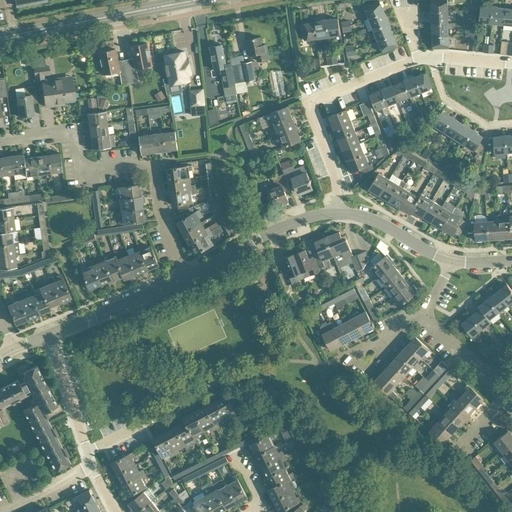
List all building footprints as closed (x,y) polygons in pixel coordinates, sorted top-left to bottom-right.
[(431,0),(431,12),(448,11),(447,0),(431,0)] [(364,7),(369,18),(384,12),(379,1),(364,7)] [(491,23),(493,7),(481,6),(479,22),(491,23)] [(503,24),(505,8),(493,7),(491,23),(503,24)] [(511,25),(511,9),(505,8),(503,24),(511,25)] [(448,23),(448,11),(431,12),(432,24),(448,23)] [(388,24),(384,12),(369,18),(373,30),(388,24)] [(338,19),(326,21),(328,36),(340,35),(338,19)] [(328,36),(326,21),(314,22),(316,38),(328,36)] [(316,38),(314,22),(302,24),(304,40),(316,38)] [(448,35),(448,23),(432,24),(432,36),(448,35)] [(393,35),(388,24),(373,30),(378,41),(393,35)] [(397,46),(393,35),(378,41),(383,52),(397,46)] [(449,48),(448,35),(432,36),(433,48),(449,48)] [(247,40),(250,55),(257,54),(258,61),(269,59),(266,45),(262,45),(260,37),(247,40)] [(134,58),(126,60),(130,83),(139,82),(136,68),(142,67),(141,63),(150,62),(151,64),(149,65),(152,65),(148,43),(131,46),(134,58)] [(236,94),(230,63),(226,64),(222,44),(220,45),(219,43),(215,44),(215,46),(210,47),(212,55),(210,56),(211,62),(213,62),(214,70),(220,69),(226,96),(236,94)] [(104,74),(107,73),(104,73),(104,71),(113,69),(113,72),(119,71),(122,85),(130,83),(126,60),(118,61),(116,49),(100,52),(104,74)] [(165,55),(169,79),(170,84),(190,81),(189,75),(192,74),(189,59),(186,59),(184,51),(174,53),(173,51),(166,53),(167,55),(165,55)] [(255,79),(252,62),(244,63),(243,55),(230,58),(237,93),(248,91),(246,81),(255,79)] [(33,58),(36,80),(44,79),(43,75),(49,74),(48,66),(43,67),(42,57),(33,58)] [(426,73),(415,77),(421,92),(432,87),(426,73)] [(71,77),(42,81),(45,107),(53,106),(52,102),(75,99),(71,77)] [(421,92),(415,77),(403,82),(409,97),(421,92)] [(409,97),(403,82),(392,86),(398,101),(409,97)] [(38,103),(36,86),(26,88),(27,95),(16,97),(19,117),(34,114),(32,104),(38,103)] [(398,101),(392,86),(381,91),(387,106),(398,101)] [(202,89),(190,91),(192,115),(205,114),(202,89)] [(387,106),(381,91),(370,95),(376,110),(382,108),(384,115),(390,113),(387,106)] [(102,98),(99,107),(107,109),(110,101),(102,98)] [(359,105),(364,116),(368,114),(368,115),(373,113),(368,101),(362,104),(359,105)] [(274,125),(292,118),(289,111),(290,110),(289,106),(264,115),(269,127),(274,125)] [(431,106),(427,109),(432,115),(436,112),(431,106)] [(330,124),(332,129),(351,121),(346,110),(329,116),(332,124),(330,124)] [(88,113),(89,126),(108,123),(107,111),(88,113)] [(444,131),(452,118),(442,111),(433,125),(444,131)] [(373,113),(368,115),(372,126),(377,124),(374,116),(373,113)] [(421,114),(418,117),(423,123),(426,120),(421,114)] [(423,123),(418,117),(414,120),(419,126),(423,123)] [(295,125),(292,118),(274,125),(278,136),(298,128),(296,124),(295,125)] [(454,138),(462,124),(452,118),(444,131),(454,138)] [(355,132),(351,121),(332,129),(333,132),(335,132),(338,139),(355,132)] [(110,135),(108,123),(89,126),(91,138),(110,135)] [(244,137),(249,135),(245,123),(239,125),(244,137)] [(372,126),(376,137),(382,134),(377,124),(372,126)] [(464,144),(473,131),(462,124),(454,138),(464,144)] [(299,132),(298,128),(278,136),(283,147),(301,140),(298,133),(299,132)] [(402,130),(398,133),(403,139),(407,136),(402,130)] [(175,131),(163,132),(166,151),(178,149),(175,131)] [(483,137),(473,131),(464,144),(474,151),(483,137)] [(166,151),(163,132),(151,134),(154,153),(166,151)] [(341,151),(360,143),(355,132),(338,139),(341,146),(339,146),(341,151)] [(403,139),(398,133),(394,136),(399,142),(403,139)] [(154,153),(151,134),(139,136),(142,154),(154,153)] [(382,134),(376,137),(381,148),(386,146),(383,137),(382,134)] [(112,147),(110,135),(91,138),(93,150),(112,147)] [(254,145),(249,135),(244,137),(248,148),(254,145)] [(507,152),(506,136),(493,137),(494,153),(507,152)] [(364,155),(360,143),(341,151),(342,154),(344,154),(347,162),(364,155)] [(258,157),(254,145),(248,148),(252,159),(258,157)] [(389,154),(386,146),(381,148),(384,156),(389,154)] [(404,155),(406,150),(399,146),(395,153),(401,156),(402,154),(404,155)] [(428,159),(432,152),(428,149),(423,156),(428,159)] [(406,150),(404,155),(413,161),(416,156),(406,150)] [(436,154),(432,152),(428,159),(432,161),(436,154)] [(59,153),(47,154),(50,173),(62,172),(59,153)] [(25,173),(24,158),(23,154),(10,156),(13,174),(25,173)] [(50,173),(47,154),(35,156),(38,175),(50,173)] [(368,165),(364,155),(347,162),(349,168),(348,169),(350,173),(359,169),(362,175),(369,172),(373,168),(371,164),(368,165)] [(13,174),(10,156),(0,157),(0,168),(1,176),(13,174)] [(38,175),(35,156),(24,158),(25,173),(25,177),(38,175)] [(426,162),(416,156),(413,161),(423,167),(426,162)] [(437,168),(426,162),(423,167),(434,173),(437,168)] [(448,171),(452,164),(448,162),(444,168),(448,171)] [(448,171),(453,173),(457,167),(452,164),(448,171)] [(192,170),(191,165),(166,169),(167,175),(168,174),(169,181),(188,178),(187,171),(192,170)] [(282,170),(284,173),(287,183),(293,180),(298,193),(305,190),(306,191),(312,189),(310,183),(311,182),(310,180),(309,180),(306,172),(297,176),(293,166),(282,170)] [(434,173),(444,179),(445,177),(447,174),(437,168),(434,173)] [(289,186),(287,183),(284,173),(272,178),(276,187),(268,190),(266,185),(260,187),(265,199),(270,197),(274,206),(288,201),(283,188),(288,186),(290,189),(289,186)] [(378,197),(389,179),(378,173),(369,189),(376,193),(375,195),(378,197)] [(447,174),(445,177),(444,179),(454,185),(456,181),(457,180),(447,174)] [(189,186),(188,178),(169,181),(170,187),(169,187),(169,193),(194,189),(194,185),(189,186)] [(389,202),(399,185),(389,179),(378,197),(382,199),(383,198),(389,202)] [(457,180),(456,181),(454,185),(464,192),(467,187),(457,180)] [(398,209),(409,191),(404,188),(406,184),(401,181),(399,185),(389,202),(396,206),(395,207),(398,209)] [(139,184),(120,187),(121,195),(117,195),(117,200),(143,196),(142,191),(140,191),(139,184)] [(28,187),(14,189),(15,195),(28,194),(28,187)] [(466,195),(471,198),(475,192),(467,187),(464,192),(467,193),(466,195)] [(194,189),(169,193),(170,198),(172,198),(173,205),(176,204),(178,212),(190,208),(188,203),(191,202),(190,194),(195,194),(194,189)] [(420,198),(419,197),(409,191),(398,209),(402,211),(403,210),(410,214),(410,213),(420,198)] [(421,218),(432,200),(422,193),(419,197),(420,198),(410,213),(410,214),(417,218),(418,216),(421,218)] [(143,202),(143,196),(117,200),(118,204),(122,204),(123,211),(143,208),(142,202),(143,202)] [(216,203),(215,199),(209,200),(210,205),(216,215),(221,212),(216,203)] [(432,222),(442,206),(432,200),(421,218),(425,220),(425,219),(432,222)] [(441,230),(452,212),(455,207),(445,201),(442,206),(432,222),(439,227),(438,228),(441,230)] [(0,208),(0,221),(14,219),(12,206),(0,208)] [(184,232),(200,223),(197,217),(200,214),(198,210),(194,213),(192,207),(190,208),(178,212),(178,213),(182,220),(176,223),(179,228),(180,227),(184,232)] [(453,235),(463,218),(465,215),(465,213),(455,207),(452,212),(441,230),(445,232),(446,231),(453,235)] [(144,215),(143,208),(123,211),(124,218),(120,219),(120,224),(146,220),(145,214),(144,215)] [(216,215),(221,225),(227,222),(221,212),(216,215)] [(488,239),(486,218),(481,215),(471,216),(467,233),(475,232),(476,240),(488,239)] [(500,238),(498,220),(487,221),(487,218),(486,218),(488,239),(500,238)] [(15,230),(14,219),(0,221),(0,232),(11,231),(15,230)] [(511,233),(511,219),(498,220),(500,238),(511,237),(511,233)] [(227,222),(221,225),(227,236),(233,233),(227,222)] [(188,243),(210,231),(208,227),(204,229),(200,223),(184,232),(187,238),(186,239),(188,243)] [(220,225),(212,230),(215,235),(223,230),(220,225)] [(0,245),(13,244),(11,231),(0,232),(0,245)] [(212,235),(210,231),(188,243),(191,249),(192,248),(196,254),(213,244),(209,237),(212,235)] [(339,232),(325,238),(328,246),(330,245),(334,255),(341,252),(344,258),(352,254),(345,236),(341,238),(339,232)] [(96,233),(83,238),(85,244),(99,238),(96,233)] [(85,244),(83,238),(72,243),(74,248),(85,244)] [(334,255),(330,245),(328,246),(325,238),(315,242),(320,255),(315,257),(315,259),(319,268),(330,264),(327,258),(334,255)] [(18,243),(13,244),(0,245),(0,257),(14,255),(19,255),(18,243)] [(142,245),(138,247),(147,271),(153,269),(152,267),(159,265),(151,246),(143,249),(142,245)] [(147,271),(138,247),(134,248),(136,252),(128,255),(136,274),(142,272),(143,273),(147,271)] [(305,250),(294,254),(303,278),(320,271),(319,268),(315,259),(310,262),(305,250)] [(351,257),(356,270),(363,267),(368,259),(364,251),(351,257)] [(136,274),(128,255),(121,258),(120,254),(116,256),(123,275),(125,280),(131,278),(130,276),(136,274)] [(303,278),(294,254),(283,259),(288,270),(282,273),(287,285),(303,278)] [(394,264),(392,261),(393,261),(388,254),(383,258),(380,255),(378,255),(376,256),(375,258),(378,262),(371,267),(378,276),(394,264)] [(0,269),(16,267),(14,255),(0,257),(0,269)] [(123,275),(116,256),(109,259),(107,255),(103,257),(113,281),(118,278),(117,277),(123,275)] [(44,267),(56,262),(53,257),(42,261),(44,267)] [(113,281),(103,257),(99,258),(101,262),(94,265),(101,284),(107,281),(108,283),(113,281)] [(44,267),(42,261),(30,266),(33,271),(44,267)] [(95,286),(101,284),(94,265),(87,268),(85,264),(81,266),(90,290),(96,287),(95,286)] [(397,267),(394,264),(378,276),(386,286),(400,274),(396,268),(397,267)] [(33,271),(30,266),(22,269),(20,269),(21,275),(26,274),(33,271)] [(393,295),(409,282),(407,280),(406,281),(400,274),(386,286),(393,295)] [(58,281),(51,284),(58,302),(64,300),(65,301),(70,299),(61,275),(57,277),(58,281)] [(354,282),(358,290),(359,290),(363,287),(361,284),(363,283),(361,278),(354,282)] [(51,284),(47,286),(45,282),(38,285),(41,292),(48,308),(53,306),(52,304),(58,302),(51,284)] [(412,286),(409,282),(393,295),(401,305),(418,291),(413,285),(412,286)] [(503,287),(498,292),(507,304),(511,300),(511,290),(506,283),(502,286),(503,287)] [(363,287),(359,290),(358,290),(363,300),(368,298),(363,287)] [(343,294),(345,298),(356,292),(354,288),(343,294)] [(49,310),(48,308),(41,292),(34,295),(33,291),(29,293),(38,316),(43,314),(43,313),(49,310)] [(507,304),(498,292),(492,296),(491,295),(487,298),(497,312),(507,304)] [(38,316),(29,293),(25,294),(26,298),(19,301),(26,319),(33,317),(33,318),(38,316)] [(332,300),(333,303),(334,304),(345,298),(343,294),(332,300)] [(372,305),(368,298),(363,300),(369,311),(370,310),(373,308),(372,305)] [(497,312),(487,298),(483,301),(484,302),(478,307),(480,309),(488,319),(497,312)] [(26,319),(19,301),(12,303),(11,300),(6,302),(16,325),(21,323),(20,322),(26,319)] [(334,304),(333,303),(332,300),(321,305),(324,309),(334,304)] [(324,309),(321,305),(319,306),(316,302),(308,306),(313,315),(324,309)] [(373,308),(370,310),(369,311),(374,322),(379,319),(373,308)] [(488,319),(480,309),(475,313),(474,312),(470,315),(481,329),(490,322),(488,319)] [(358,312),(353,314),(363,333),(374,327),(366,312),(359,315),(358,312)] [(363,333),(353,314),(349,316),(350,319),(344,323),(352,339),(363,333)] [(481,329),(470,315),(466,318),(467,319),(461,324),(471,337),(481,329)] [(331,350),(342,344),(330,322),(326,324),(325,322),(323,324),(321,327),(321,330),(323,334),(331,350)] [(352,339),(344,323),(338,326),(336,322),(332,325),(330,322),(342,344),(352,339)] [(415,337),(407,346),(423,361),(427,357),(424,354),(429,349),(415,337)] [(500,344),(496,348),(501,354),(505,351),(500,344)] [(423,361),(407,346),(399,354),(412,367),(417,362),(420,364),(423,361)] [(501,354),(496,348),(492,351),(497,358),(501,354)] [(412,367),(399,354),(391,363),(407,378),(410,374),(408,372),(412,367)] [(433,370),(439,376),(448,366),(442,361),(433,370)] [(36,365),(31,368),(28,363),(17,368),(20,374),(23,372),(47,418),(62,410),(59,404),(57,405),(54,399),(52,400),(48,393),(50,392),(43,379),(41,380),(37,373),(39,372),(36,365)] [(407,378),(391,363),(383,372),(396,384),(400,379),(403,382),(407,378)] [(444,375),(441,378),(442,378),(445,381),(454,372),(450,368),(444,375)] [(396,384),(383,372),(374,381),(390,396),(394,392),(391,389),(396,384)] [(426,380),(429,383),(431,385),(438,378),(433,373),(426,380)] [(437,390),(445,381),(442,378),(441,378),(433,387),(435,388),(437,390)] [(0,405),(4,404),(10,400),(12,404),(20,400),(18,396),(29,390),(24,381),(19,384),(17,379),(11,383),(12,385),(4,389),(3,387),(0,388),(0,405)] [(431,385),(429,383),(426,380),(421,386),(425,391),(431,385)] [(470,393),(464,399),(474,408),(483,399),(467,384),(464,388),(470,393)] [(437,390),(435,388),(433,387),(431,389),(425,395),(428,398),(437,390)] [(415,402),(422,395),(417,391),(410,398),(415,402)] [(221,398),(215,402),(225,419),(232,416),(233,419),(238,417),(226,394),(221,397),(221,398)] [(419,402),(417,404),(420,407),(428,398),(425,395),(419,402)] [(54,470),(67,463),(64,457),(68,455),(64,447),(60,449),(54,437),(58,435),(54,427),(50,430),(33,398),(28,400),(31,406),(23,410),(26,417),(28,416),(32,423),(30,424),(36,437),(38,436),(42,443),(40,444),(47,456),(49,455),(53,463),(51,464),(54,470)] [(407,411),(415,402),(410,398),(402,407),(407,411)] [(467,417),(474,408),(464,399),(460,404),(458,401),(454,405),(467,417)] [(225,419),(215,402),(210,404),(209,403),(204,406),(215,428),(220,426),(218,423),(225,419)] [(412,416),(420,407),(417,404),(409,413),(412,416)] [(458,426),(467,417),(454,405),(451,408),(454,411),(448,417),(458,426)] [(215,428),(204,406),(199,408),(200,410),(194,413),(203,430),(211,427),(212,430),(215,428)] [(0,408),(0,425),(3,424),(3,426),(9,423),(1,408),(0,408)] [(203,430),(194,413),(189,416),(188,414),(183,417),(195,439),(199,437),(197,434),(203,430)] [(195,439),(183,417),(185,420),(180,423),(181,424),(174,428),(183,445),(191,442),(193,445),(197,443),(195,439)] [(450,435),(458,426),(448,417),(444,421),(441,418),(437,423),(450,435)] [(442,443),(450,435),(437,423),(434,420),(431,423),(434,426),(429,431),(442,443)] [(286,427),(291,437),(297,435),(291,424),(286,427)] [(183,445),(174,428),(169,430),(168,429),(163,432),(175,454),(179,452),(177,449),(183,445)] [(497,445),(502,451),(511,443),(511,435),(508,430),(490,445),(493,449),(497,445)] [(175,454),(163,432),(159,434),(159,435),(153,438),(163,456),(170,453),(171,456),(175,454)] [(257,455),(274,446),(270,439),(274,437),(272,433),(250,445),(252,450),(254,449),(257,455)] [(291,438),(297,448),(302,445),(297,435),(291,438)] [(247,436),(236,441),(239,447),(250,441),(247,436)] [(228,452),(239,447),(236,441),(225,447),(228,452)] [(151,454),(152,457),(158,454),(152,443),(147,445),(151,454)] [(511,458),(511,443),(502,451),(498,455),(500,458),(505,454),(509,460),(511,458)] [(307,456),(302,445),(297,448),(302,458),(303,457),(307,456)] [(261,466),(283,455),(281,451),(277,453),(274,446),(257,455),(260,461),(258,462),(261,466)] [(225,447),(214,452),(217,458),(228,452),(225,447)] [(115,468),(118,474),(135,465),(132,458),(135,456),(133,452),(111,463),(113,469),(115,468)] [(206,463),(217,458),(214,452),(203,458),(206,463)] [(158,454),(152,457),(158,467),(163,464),(158,454)] [(267,476),(285,467),(281,460),(285,459),(283,455),(261,466),(263,471),(264,471),(267,476)] [(307,456),(303,457),(302,458),(307,469),(313,467),(307,456)] [(470,460),(478,470),(483,466),(476,456),(470,460)] [(214,462),(217,468),(228,462),(225,457),(214,462)] [(206,463),(203,458),(193,463),(196,469),(206,463)] [(206,473),(217,468),(214,462),(203,468),(206,473)] [(196,469),(193,463),(182,468),(185,474),(196,469)] [(168,475),(163,464),(158,467),(163,477),(168,475)] [(121,485),(144,473),(142,469),(138,471),(135,465),(118,474),(120,480),(119,480),(121,485)] [(271,488),(290,478),(294,476),(292,472),(288,474),(285,467),(267,476),(270,482),(269,483),(271,488)] [(318,477),(313,467),(307,469),(312,480),(315,479),(318,477)] [(185,474),(182,468),(171,474),(174,479),(185,474)] [(193,473),(196,479),(206,473),(203,468),(193,473)] [(146,477),(144,473),(121,485),(124,490),(125,489),(128,495),(146,486),(142,479),(146,477)] [(196,479),(193,473),(182,478),(185,484),(196,479)] [(233,481),(226,485),(236,502),(242,499),(243,500),(248,498),(235,475),(231,477),(233,481)] [(162,483),(166,489),(174,483),(170,476),(162,483)] [(318,477),(315,479),(312,480),(318,491),(324,488),(318,477)] [(274,499),(292,490),(289,484),(292,482),(290,478),(271,488),(268,489),(270,495),(272,494),(274,499)] [(226,510),(213,487),(211,482),(200,488),(205,496),(213,511),(217,511),(221,511),(226,510)] [(236,502),(226,485),(220,488),(218,484),(213,487),(226,510),(231,507),(230,505),(236,502)] [(168,492),(173,498),(178,494),(173,488),(168,492)] [(329,499),(324,488),(318,491),(323,500),(324,502),(329,499)] [(77,502),(80,508),(96,499),(94,495),(93,496),(90,490),(66,502),(68,507),(77,502)] [(179,495),(178,494),(173,498),(179,505),(189,497),(185,490),(179,495)] [(295,498),(292,490),(274,499),(278,506),(276,506),(279,511),(301,500),(299,496),(295,498)] [(132,511),(137,511),(151,501),(144,491),(128,504),(133,509),(131,510),(132,511)] [(213,511),(205,496),(199,499),(197,495),(192,498),(200,511),(213,511)] [(98,504),(96,499),(80,508),(82,511),(96,511),(100,510),(97,504),(98,504)] [(330,500),(329,499),(324,502),(330,511),(335,508),(330,500)] [(156,511),(159,510),(151,501),(137,511),(156,511)]
